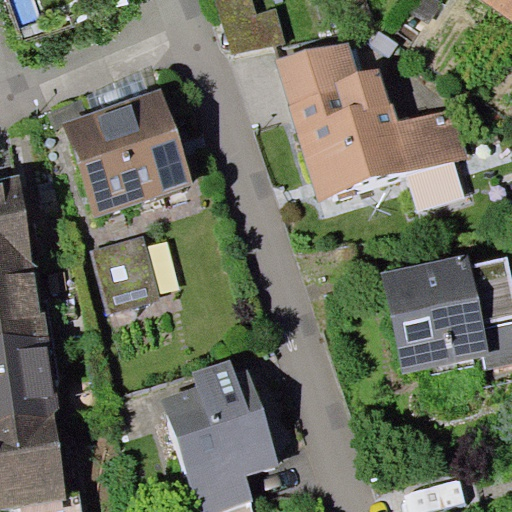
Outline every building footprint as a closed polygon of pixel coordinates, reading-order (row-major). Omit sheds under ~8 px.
[(252,0),(216,0),(232,56),(286,40),(276,7),(257,13),(252,0)] [(511,0),(483,0),(511,20),(511,0)] [(349,43),(278,64),(317,200),(468,157),(453,107),(399,123),(393,103),(390,104),(379,66),(357,72),(349,43)] [(161,89),(63,123),(95,216),(194,182),(161,89)] [(0,177),(0,273),(34,269),(21,175),(0,177)] [(144,236),(91,250),(108,315),(161,301),(144,236)] [(469,254),(381,272),(402,372),(483,355),(486,369),(511,363),(511,276),(507,255),(471,264),(469,254)] [(0,340),(49,334),(45,310),(40,311),(34,269),(0,273),(0,340)] [(58,408),(49,334),(0,340),(0,415),(54,408),(58,408)] [(197,386),(162,398),(199,511),(217,511),(250,501),(254,500),(246,476),(279,465),(247,366),(234,370),(230,359),(192,371),(197,386)] [(0,415),(0,509),(67,500),(54,408),(0,415)] [(253,511),(250,501),(217,511),(253,511)]
